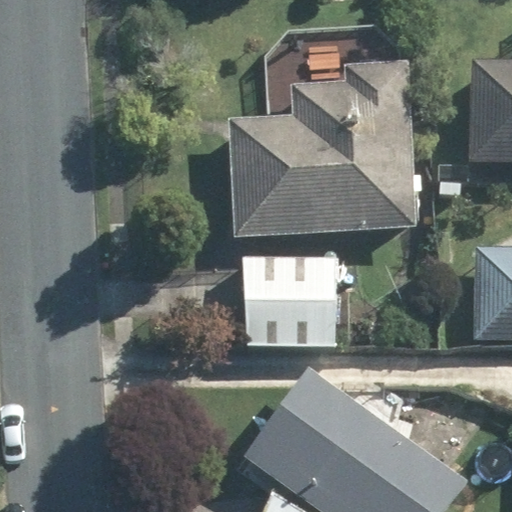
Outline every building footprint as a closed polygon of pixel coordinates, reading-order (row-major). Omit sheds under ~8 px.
[(402,246),(400,46),(263,48),(264,121),(221,122),(222,248),(402,246)] [(459,172),(511,174),(511,74),(464,72),(459,172)] [(511,255),(469,253),(464,348),(511,350),(511,255)] [(327,269),(231,266),(228,357),(324,360),(327,269)] [(447,511),(458,497),(297,382),(231,473),(262,495),(254,511),(447,511)]
